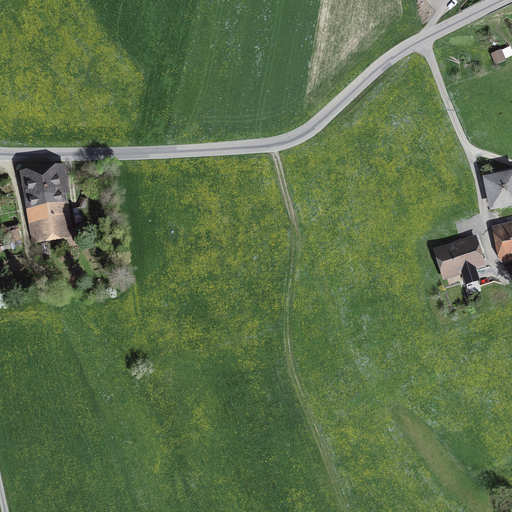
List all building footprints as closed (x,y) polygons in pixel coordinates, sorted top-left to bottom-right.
[(501,52),(493,55),(496,63),(504,60),(501,52)] [(488,181),(493,206),(511,202),(511,177),(510,170),(487,174),(488,181)] [(63,171),(27,177),(38,242),(68,238),(59,185),(65,184),(63,171)] [(503,256),(511,254),(511,230),(499,233),(503,256)] [(471,266),(484,262),(477,241),(439,254),(446,274),(463,268),(468,282),(475,279),(471,266)]
